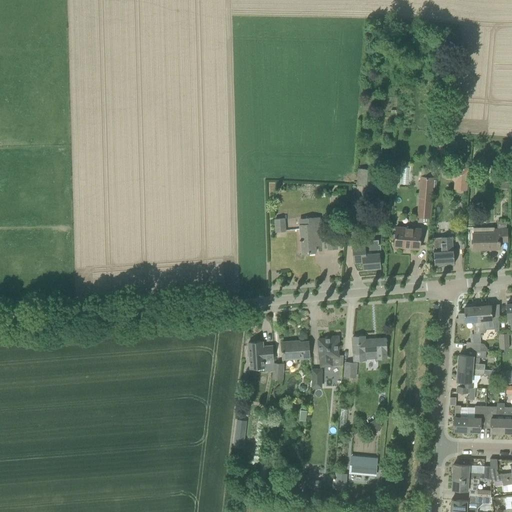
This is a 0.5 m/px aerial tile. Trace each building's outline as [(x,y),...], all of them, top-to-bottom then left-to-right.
[(456,167),(447,166),(446,175),(455,176),(456,167)] [(378,170),(359,168),(357,186),(376,188),(378,170)] [(469,168),(465,168),(464,177),(459,180),(458,189),(467,190),(469,168)] [(420,176),(418,205),(432,206),(434,177),(420,176)] [(302,225),(304,253),(302,253),(316,252),(315,244),(321,244),(320,217),(306,218),(307,224),(302,225)] [(285,218),(276,219),(277,230),(286,230),(285,218)] [(394,239),(395,239),(395,247),(420,249),(421,228),(396,226),(396,234),(394,235),(394,239)] [(508,241),(507,229),(495,229),(495,233),(474,233),(474,249),(475,249),(475,248),(489,248),(499,248),(499,242),(508,241)] [(336,235),(328,235),(329,249),(337,248),(336,235)] [(435,265),(455,264),(454,248),(453,248),(452,236),(441,237),(442,249),(434,250),(435,265)] [(366,254),(365,247),(365,244),(353,245),(354,262),(363,261),(364,268),(366,268),(366,270),(368,270),(371,270),(374,269),(374,267),(381,267),(380,253),(366,254)] [(492,319),(491,305),(478,306),(480,333),(486,332),(485,320),(492,319)] [(474,333),(479,333),(480,333),(478,306),(465,307),(465,313),(459,313),(459,323),(467,322),(467,321),(473,320),(474,333)] [(365,309),(366,325),(379,324),(384,323),(384,309),(365,309)] [(509,333),(499,333),(500,349),(509,348),(509,333)] [(339,348),(338,336),(329,337),(329,338),(318,339),(320,357),(321,366),(333,365),(332,357),(338,356),(338,349),(339,348)] [(365,352),(365,351),(377,351),(378,359),(387,358),(386,350),(387,350),(386,339),(365,340),(364,336),(353,337),(354,353),(365,352)] [(264,360),(274,359),(273,346),(263,346),(263,341),(249,342),(249,350),(248,350),(248,355),(250,355),(250,362),(264,361),(264,360)] [(309,357),(309,342),(293,343),(293,341),(282,342),(283,359),(309,357)] [(467,342),(466,349),(480,350),(481,343),(467,342)] [(485,370),(485,369),(485,364),(479,363),(480,357),(486,357),(486,351),(480,350),(466,349),(466,355),(459,354),(458,368),(485,370)] [(356,377),(357,363),(346,362),(344,376),(356,377)] [(282,379),(283,364),(274,363),(273,378),(282,379)] [(499,371),(485,370),(458,368),(457,386),(469,387),(474,387),(474,382),(471,382),(472,374),(492,376),(492,379),(499,379),(499,371)] [(321,386),(322,369),(313,369),(313,386),(321,386)] [(500,384),(511,383),(511,370),(499,371),(500,384)] [(461,405),(455,405),(455,417),(454,417),(454,431),(467,431),(467,417),(461,417),(461,405)] [(468,407),(467,417),(467,431),(481,432),(481,418),(486,419),(486,406),(475,405),(475,407),(468,407)] [(497,406),(486,406),(486,419),(491,419),(491,432),(504,433),(504,410),(497,410),(497,406)] [(236,420),(233,448),(243,450),(246,421),(236,420)] [(378,423),(370,428),(374,433),(381,428),(378,423)] [(350,473),(375,475),(377,458),(351,456),(350,473)] [(454,464),(453,477),(480,478),(491,479),(490,468),(491,466),(484,466),(484,473),(469,472),(469,465),(454,464)] [(490,468),(491,479),(491,481),(503,479),(511,478),(511,465),(511,467),(511,472),(498,475),(497,467),(490,468)] [(337,473),(336,489),(344,490),(345,474),(337,473)] [(453,477),(452,489),(468,490),(468,483),(479,484),(480,478),(453,477)] [(511,511),(511,495),(503,497),(505,509),(507,509),(507,511),(511,511)] [(466,508),(467,500),(452,499),(450,511),(477,511),(478,508),(466,508)]
